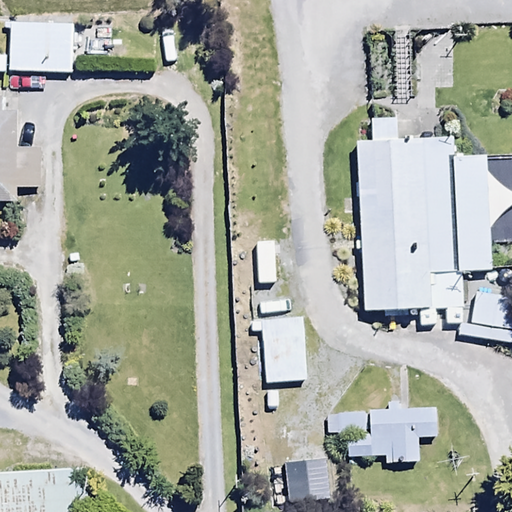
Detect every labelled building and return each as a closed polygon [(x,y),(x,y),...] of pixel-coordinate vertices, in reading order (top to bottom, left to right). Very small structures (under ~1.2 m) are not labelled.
[(76,26),(10,25),(10,57),(0,57),(0,74),(72,75),(73,61),(110,62),(110,52),(107,52),(107,33),(76,32),(76,26)] [(451,40),(416,41),(417,112),(434,112),(434,94),(452,93),(451,40)] [(0,203),(17,204),(17,191),(40,191),(40,151),(19,151),(18,102),(0,102),(0,203)] [(371,144),(356,144),(360,246),(355,246),(355,253),(360,252),(363,314),(385,314),(384,327),(511,346),(511,336),(503,335),(508,301),(475,296),(471,326),(405,316),(406,313),(460,312),(460,273),(489,273),(489,250),(511,249),(511,160),(450,160),(450,138),(437,138),(437,132),(423,132),(423,142),(396,142),(396,118),(371,118),(371,144)] [(390,411),(371,411),(371,458),(385,458),(385,466),(419,466),(419,441),(436,441),(436,410),(400,410),(400,403),(390,403),(390,411)] [(0,511),(88,511),(86,472),(0,476),(0,511)]
